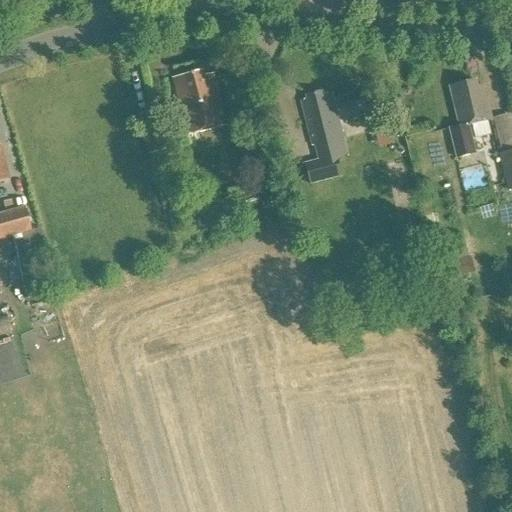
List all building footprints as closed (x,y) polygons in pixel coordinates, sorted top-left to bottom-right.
[(177,107),(184,138),(227,128),(214,76),(204,78),(203,73),(172,81),(178,107),(177,107)] [(475,84),(449,90),(459,129),(449,132),(457,161),(475,156),(468,128),(491,122),(483,88),(476,89),(475,84)] [(304,167),(309,187),(341,178),(337,160),(341,159),(336,142),(343,140),(331,96),(323,98),(321,94),(305,98),(306,102),(300,104),(312,148),(319,147),(322,162),(304,167)] [(147,157),(167,151),(156,112),(136,118),(147,157)] [(0,148),(0,183),(9,181),(0,148)] [(511,152),(499,156),(508,193),(511,191),(511,152)] [(0,242),(32,233),(25,209),(0,216),(0,242)] [(0,337),(12,334),(7,316),(0,318),(0,337)]
